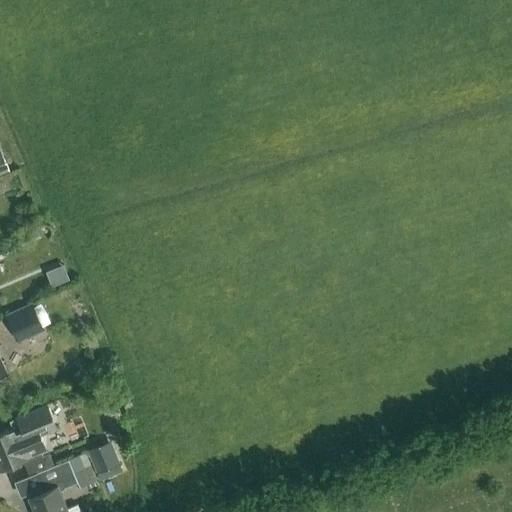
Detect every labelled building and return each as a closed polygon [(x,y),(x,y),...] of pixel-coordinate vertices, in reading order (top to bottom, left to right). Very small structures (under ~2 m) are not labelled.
[(0,174),(8,171),(0,150),(0,174)] [(41,326),(32,307),(30,303),(4,315),(15,342),(42,330),(41,326)] [(23,463),(42,456),(41,454),(47,452),(41,437),(57,431),(47,404),(9,419),(13,427),(0,432),(0,469),(22,460),(23,463)] [(110,440),(101,444),(87,450),(96,473),(120,463),(110,440)] [(84,452),(80,454),(36,472),(43,491),(29,497),(35,511),(67,511),(59,491),(65,488),(64,487),(77,482),(79,486),(95,479),(84,452)] [(296,511),(294,503),(268,511),(296,511)]
